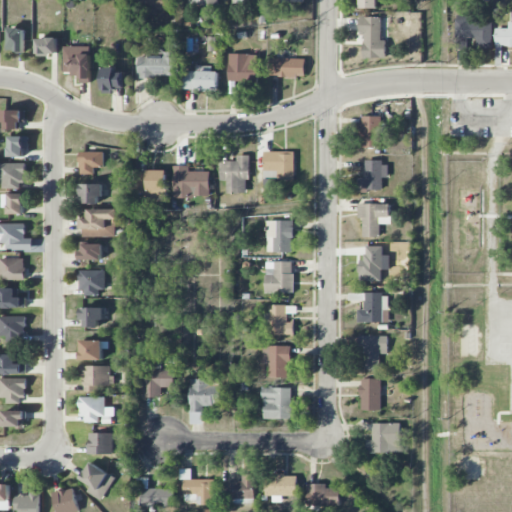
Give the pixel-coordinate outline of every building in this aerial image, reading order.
[(170,0),(139,0),(139,10),(171,10),(170,0)] [(360,0),(361,9),(379,8),(378,0),(360,0)] [(511,11),(511,29),(496,29),(495,45),(511,45),(511,11)] [(386,58),(386,41),(381,41),(382,17),(362,17),(362,58),(386,58)] [(492,47),(492,17),(456,17),(456,37),(478,38),(477,47),(492,47)] [(24,51),(25,28),(9,28),(8,51),(24,51)] [(38,56),(58,55),(58,38),(37,39),(38,56)] [(467,49),(467,38),(457,38),(457,49),(467,49)] [(91,46),(64,47),(64,72),(72,72),(72,76),(80,76),(81,83),(91,83),(91,46)] [(137,77),(180,77),(180,50),(146,50),(146,56),(138,56),(137,77)] [(228,81),(258,82),(259,54),(229,54),(228,81)] [(306,59),(270,58),(270,76),(305,77),(306,59)] [(103,69),(103,91),(123,92),(123,70),(103,69)] [(219,72),(185,71),(184,89),(218,90),(219,72)] [(5,130),(24,130),(24,110),(0,110),(1,123),(5,123),(5,130)] [(382,116),(362,117),(362,147),(383,147),(382,116)] [(27,157),(27,136),(9,136),(9,157),(27,157)] [(104,167),(104,152),(80,151),(80,174),(93,174),(94,167),(104,167)] [(294,178),(295,152),(265,151),(264,178),(294,178)] [(249,155),(237,155),(237,162),(221,162),(220,181),(227,181),(226,192),(248,193),(249,155)] [(382,191),(382,178),(388,178),(388,162),(365,161),(365,178),(359,178),(359,191),(382,191)] [(0,183),(2,183),(2,187),(26,186),(25,163),(0,163),(0,183)] [(210,171),(190,172),(189,166),(173,166),(174,197),(210,197),(210,171)] [(103,184),(80,184),(80,204),(99,204),(99,197),(104,197),(103,184)] [(24,194),(9,194),(9,214),(24,214),(24,194)] [(392,204),(358,204),(358,218),(362,218),(363,238),(380,237),(380,224),(392,224),(392,204)] [(116,237),(116,219),(118,219),(118,209),(89,209),(89,219),(78,219),(78,230),(83,230),(84,237),(116,237)] [(268,253),(294,252),(293,221),(267,221),(268,253)] [(24,249),(25,224),(0,223),(0,245),(6,246),(6,249),(24,249)] [(104,244),(82,244),(81,260),(103,260),(104,244)] [(360,261),(359,281),(382,281),(383,247),(366,246),(365,262),(360,261)] [(0,258),(0,280),(25,280),(25,259),(0,258)] [(294,261),(274,262),(274,269),(265,269),(266,293),(294,292),(294,261)] [(105,290),(105,270),(80,271),(81,296),(99,295),(99,290),(105,290)] [(0,307),(27,308),(27,298),(15,297),(16,288),(0,288),(0,307)] [(365,293),(365,310),(358,310),(358,322),(389,323),(389,294),(365,293)] [(294,322),(287,322),(287,305),(270,305),(270,335),(294,335),(294,322)] [(83,328),(103,328),(102,307),(82,308),(83,328)] [(7,341),(27,341),(27,316),(0,315),(0,335),(7,336),(7,341)] [(388,355),(389,336),(361,335),(360,369),(380,370),(380,354),(388,355)] [(103,360),(103,341),(80,340),(80,360),(103,360)] [(290,346),(263,346),(262,364),(269,364),(269,377),(289,378),(290,346)] [(16,354),(1,355),(1,363),(0,363),(0,374),(27,374),(27,364),(16,364),(16,354)] [(112,366),(83,366),(83,391),(99,392),(99,385),(112,385),(112,366)] [(145,397),(161,397),(161,387),(174,387),(174,370),(146,369),(145,397)] [(25,403),(25,379),(0,378),(0,397),(7,398),(7,403),(25,403)] [(191,378),(190,424),(203,424),(203,405),(220,405),(221,379),(191,378)] [(361,411),(381,410),(381,379),(360,379),(361,411)] [(291,388),(263,388),(264,419),(292,419),(291,388)] [(105,397),(81,397),(82,420),(105,420),(105,397)] [(3,428),(25,428),(25,411),(3,411),(3,428)] [(373,423),(373,441),(367,441),(366,452),(401,453),(401,424),(373,423)] [(114,433),(89,433),(89,454),(113,454),(114,433)] [(115,476),(89,464),(82,480),(91,484),(88,493),(104,500),(115,476)] [(215,479),(191,479),(192,469),(180,469),(180,479),(184,479),(184,494),(197,494),(197,504),(215,504),(215,479)] [(242,481),(231,481),(230,504),(255,504),(255,474),(242,474),(242,481)] [(283,496),(298,496),(297,475),(266,476),(266,496),(272,496),(272,503),(283,503),(283,496)] [(174,506),(174,489),(148,489),(148,478),(139,478),(139,507),(174,506)] [(0,509),(11,510),(10,484),(0,484),(0,509)] [(327,484),(310,484),(309,506),(340,507),(340,488),(327,488),(327,484)] [(54,492),(57,511),(79,511),(75,488),(54,492)] [(40,511),(41,491),(30,490),(30,496),(16,496),(16,509),(21,509),(20,511),(40,511)]
